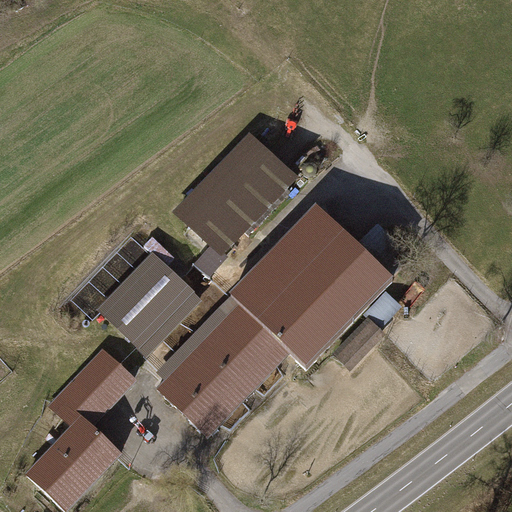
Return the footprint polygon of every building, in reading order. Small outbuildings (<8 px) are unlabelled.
[(193,265),(206,278),(225,258),(222,255),(295,179),(246,133),(171,212),(209,248),(193,265)] [(152,387),(203,437),(285,352),(303,369),(358,312),(363,318),(376,329),(397,307),(380,290),(390,281),(385,276),(405,255),(372,223),(352,244),(313,207),(227,295),(235,302),(224,314),(215,306),(151,371),(159,379),(152,387)] [(198,303),(150,258),(97,315),(145,360),(198,303)] [(328,360),(350,379),(386,338),(376,329),(363,318),(328,360)] [(55,511),(74,511),(124,463),(93,433),(137,389),(105,357),(79,384),(66,370),(51,385),(64,398),(58,404),(80,426),(25,481),(55,511)]
